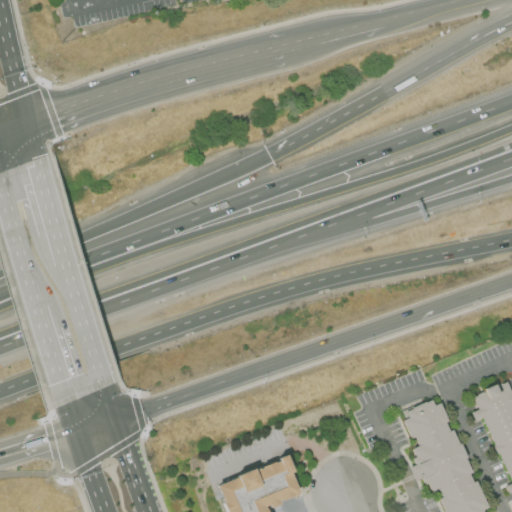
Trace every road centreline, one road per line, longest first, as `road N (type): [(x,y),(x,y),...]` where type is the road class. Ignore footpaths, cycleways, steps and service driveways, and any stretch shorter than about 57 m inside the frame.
road 1 (motorway): [(511,98),(0,294)]
road 2 (motorway): [(511,124),(0,310)]
road 3 (motorway): [(0,392),(281,293),(511,242)]
road 4 (motorway): [(119,417),(414,316)]
road 5 (motorway): [(270,155),(0,275)]
road 6 (motorway): [(0,346),(258,252)]
road 7 (motorway): [(294,45),(32,126)]
road 8 (motorway): [(258,252),(511,173)]
road 9 (motorway): [(484,36),(270,155)]
road 10 (secondary): [(0,180),(70,402)]
road 11 (secondary): [(110,388),(61,231)]
road 12 (motorway): [(378,203),(511,142)]
road 13 (motorway): [(378,203),(511,155)]
road 14 (secondary): [(32,126),(0,0)]
road 15 (motorway): [(258,252),(378,203)]
